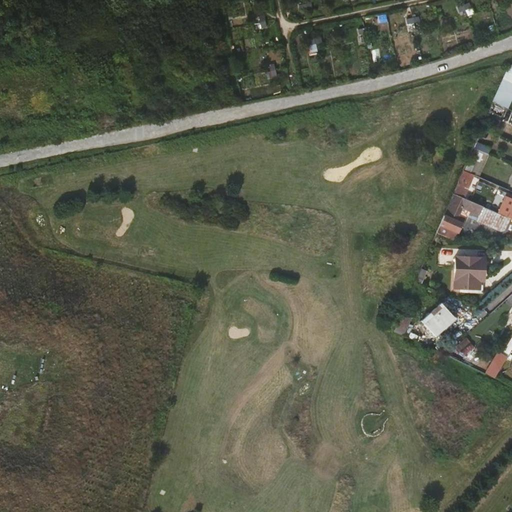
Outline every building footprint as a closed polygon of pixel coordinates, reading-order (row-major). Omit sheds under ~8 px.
[(504,79),(503,80),(511,83),(511,64),(510,65),(504,79)] [(511,83),(503,80),(493,103),(507,108),(511,95),(511,83)] [(473,148),(463,171),(469,173),(475,160),(483,164),(487,154),(485,153),(473,148)] [(463,171),(453,194),(458,197),(461,191),(469,173),(463,171)] [(473,193),(476,185),(467,181),(463,189),(473,193)] [(461,191),(458,197),(466,200),(469,195),(461,191)] [(453,194),(435,235),(447,240),(451,242),(460,224),(456,222),(461,213),(478,220),(484,207),(466,200),(458,197),(453,194)] [(511,201),(506,199),(500,213),(511,217),(511,201)] [(501,232),(508,219),(487,210),(481,223),(501,232)] [(484,269),(484,258),(456,257),(454,289),(479,290),(479,269),(484,269)] [(422,284),(428,271),(422,269),(416,282),(422,284)] [(434,339),(454,320),(440,304),(421,321),(426,326),(424,328),(434,339)] [(394,332),(401,335),(406,325),(398,322),(394,332)] [(496,377),(507,355),(497,350),(486,372),(496,377)]
